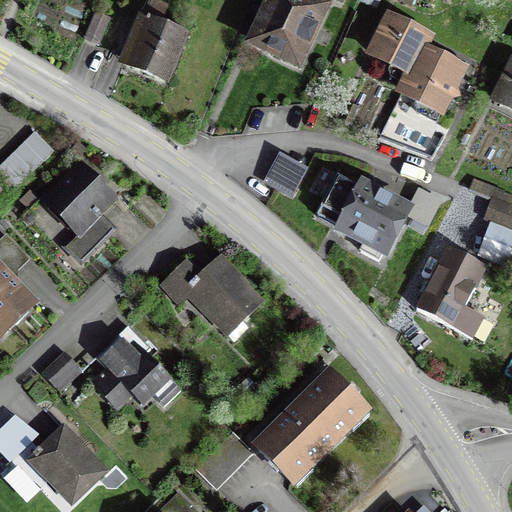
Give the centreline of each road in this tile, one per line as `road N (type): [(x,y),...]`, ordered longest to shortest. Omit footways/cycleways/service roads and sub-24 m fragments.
road 1 (residential): [(210,188),(318,279),(445,447)]
road 2 (residential): [(210,188),(0,389)]
road 3 (residential): [(0,63),(210,188)]
